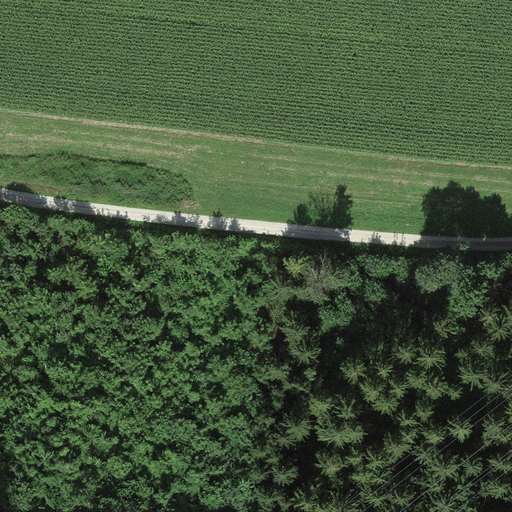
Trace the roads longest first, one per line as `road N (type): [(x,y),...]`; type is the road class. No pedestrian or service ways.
road 1 (track): [(511,243),(322,233),(0,183)]
road 2 (track): [(322,233),(384,290),(511,342)]
